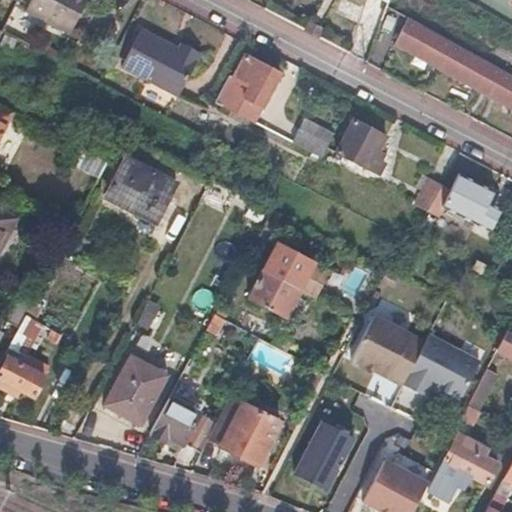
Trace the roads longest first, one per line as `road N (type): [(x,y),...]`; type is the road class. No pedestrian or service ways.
road 1 (residential): [(210,0),(511,159)]
road 2 (residential): [(0,436),(256,511)]
